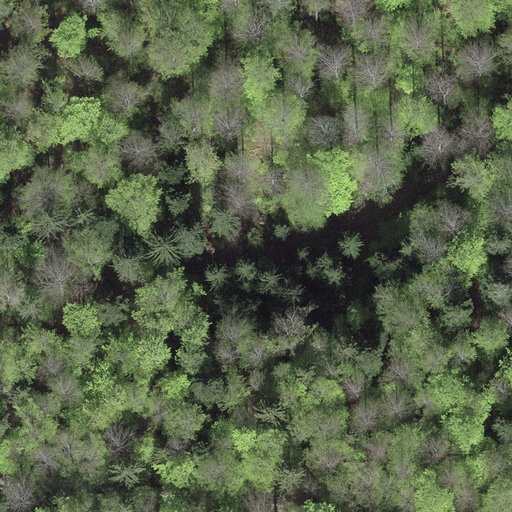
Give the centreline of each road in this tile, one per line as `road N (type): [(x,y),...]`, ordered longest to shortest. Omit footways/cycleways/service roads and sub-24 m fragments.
road 1 (track): [(0,358),(222,255),(511,162)]
road 2 (track): [(275,511),(0,487)]
